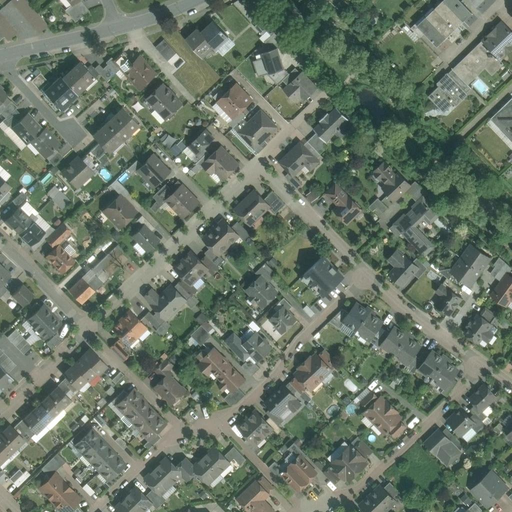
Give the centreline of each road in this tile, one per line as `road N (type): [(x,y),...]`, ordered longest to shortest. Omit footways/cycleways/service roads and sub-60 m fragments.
road 1 (residential): [(364,276),(252,164),(252,175),(87,330)]
road 2 (residential): [(364,276),(220,423)]
road 3 (residential): [(477,362),(456,395),(341,503)]
road 4 (residential): [(477,362),(364,276)]
road 5 (residential): [(181,425),(87,330)]
road 6 (residential): [(181,425),(91,511)]
road 7 (residential): [(87,330),(0,414)]
